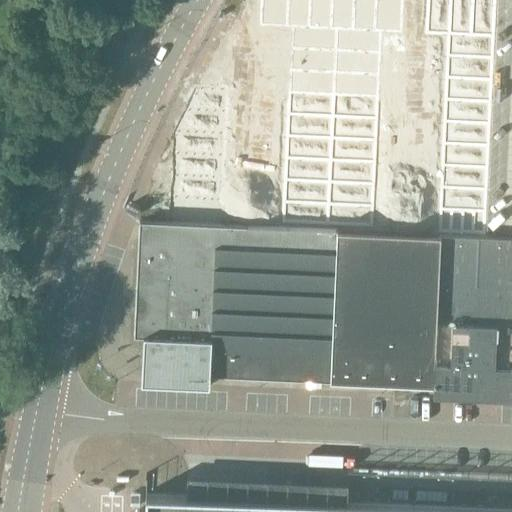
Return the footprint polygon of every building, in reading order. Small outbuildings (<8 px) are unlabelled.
[(261,0),(260,27),(287,29),(288,0),(261,0)] [(288,0),(287,29),(292,29),(309,30),(310,0),(288,0)] [(310,0),(309,30),(331,31),(332,0),(310,0)] [(332,0),(331,31),(337,31),(353,32),(354,0),(332,0)] [(354,0),(353,32),(375,33),(376,0),(354,0)] [(376,0),(375,33),(382,33),(401,34),(403,0),(376,0)] [(427,0),(426,35),(448,36),(449,36),(450,0),(427,0)] [(450,0),(449,36),(471,38),(472,0),(450,0)] [(472,0),(471,38),(494,39),(495,0),(472,0)] [(292,29),(291,51),(336,53),(337,31),(331,31),(309,30),(292,29)] [(337,31),(336,53),(380,55),(382,33),(375,33),(353,32),(337,31)] [(448,36),(447,58),(493,61),(494,39),(471,38),(449,36),(448,36)] [(291,51),(290,73),(335,75),(336,53),(291,51)] [(336,53),(335,75),(379,77),(380,55),(336,53)] [(447,58),(446,80),(492,83),(493,61),(447,58)] [(290,73),(289,95),(333,97),(335,75),(290,73)] [(335,75),(333,97),(378,99),(379,77),(335,75)] [(446,80),(445,102),(491,104),(492,83),(446,80)] [(174,133),(220,135),(222,90),(195,89),(174,133)] [(289,95),(288,117),(332,119),(333,97),(289,95)] [(333,97),(332,119),(377,121),(378,99),(333,97)] [(445,102),(444,124),(490,126),(491,104),(445,102)] [(288,117),(287,139),(331,141),(332,119),(288,117)] [(332,119),(331,141),(376,143),(377,121),(332,119)] [(444,124),(443,146),(489,148),(490,126),(444,124)] [(174,133),(173,155),(219,157),(220,135),(174,133)] [(287,139),(286,161),(330,163),(331,141),(287,139)] [(331,141),(330,163),(375,165),(376,143),(331,141)] [(443,146),(442,168),(487,170),(489,148),(443,146)] [(173,155),(172,177),(218,179),(219,157),(173,155)] [(286,161),(284,183),(329,185),(330,163),(286,161)] [(330,163),(329,185),(374,187),(375,165),(330,163)] [(442,168),(441,190),(486,192),(487,170),(442,168)] [(172,177),(171,199),(217,201),(218,179),(172,177)] [(284,183),(283,205),(328,207),(329,185),(284,183)] [(329,185),(328,207),(373,209),(374,187),(329,185)] [(441,190),(440,212),(485,214),(486,192),(441,190)] [(171,199),(170,221),(215,224),(217,201),(171,199)] [(283,205),(282,227),(327,229),(328,207),(283,205)] [(328,207),(327,229),(372,231),(373,209),(328,207)] [(440,212),(439,234),(484,236),(485,214),(440,212)] [(434,395),(511,398),(511,237),(484,236),(439,234),(427,234),(247,227),(247,226),(140,221),(135,337),(144,337),(143,354),(146,354),(145,372),(153,381),(186,382),(186,385),(210,386),(211,375),(230,376),(230,377),(310,380),(331,381),(340,381),(434,385),(434,395)] [(511,511),(511,509),(145,494),(144,511),(511,511)]
